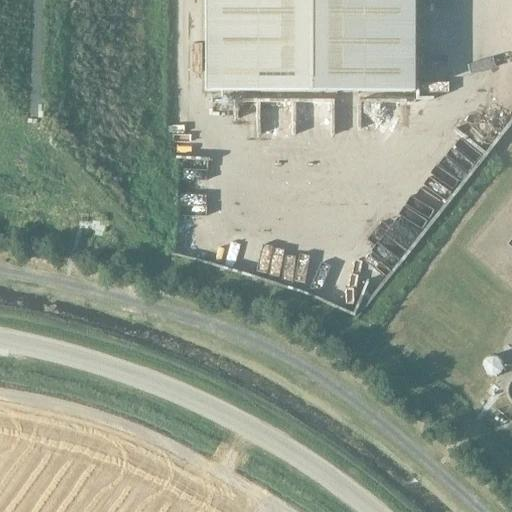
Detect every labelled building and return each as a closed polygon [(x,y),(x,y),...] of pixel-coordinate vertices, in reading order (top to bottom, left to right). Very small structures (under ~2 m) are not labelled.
[(411,0),(204,0),(204,92),(412,92),(411,0)] [(371,97),(372,128),(406,127),(405,96),(371,97)] [(404,220),(421,204),(403,185),(386,201),(404,220)] [(166,186),(164,206),(190,207),(191,187),(166,186)] [(511,225),(502,242),(511,247),(511,225)] [(353,250),(358,232),(349,229),(343,247),(353,250)] [(477,375),(492,366),(482,349),(467,358),(477,375)] [(511,398),(511,379),(499,384),(504,401),(511,398)]
